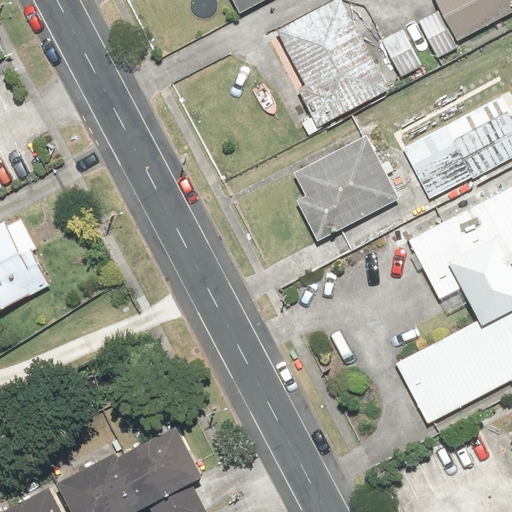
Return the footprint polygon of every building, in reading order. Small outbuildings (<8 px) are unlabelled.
[(237,0),(243,12),(265,0),(237,0)] [(391,91),(344,0),(332,0),(279,27),(308,84),(300,88),(320,127),(391,91)] [(460,39),(511,11),(511,0),(442,0),(447,8),(423,21),(441,56),(463,45),(460,39)] [(426,67),(407,31),(384,43),(403,79),(426,67)] [(511,94),(508,86),(398,137),(424,194),(511,153),(511,94)] [(368,126),(293,164),(324,225),(399,186),(368,126)] [(437,303),(468,283),(484,322),(511,303),(511,175),(411,241),(437,303)] [(0,304),(50,275),(23,202),(0,216),(0,304)] [(511,319),(475,341),(466,316),(403,353),(428,422),(511,373),(511,319)] [(187,429),(71,484),(84,511),(152,511),(213,483),(187,429)] [(66,511),(56,490),(6,511),(66,511)]
